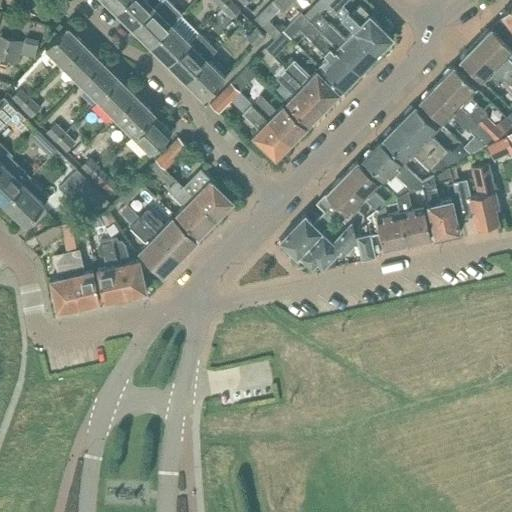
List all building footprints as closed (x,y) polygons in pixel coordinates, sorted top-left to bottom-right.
[(105,0),(116,11),(126,0),(105,0)] [(133,28),(154,7),(160,0),(126,0),(116,11),(133,28)] [(214,0),(223,8),(231,0),(214,0)] [(231,0),(223,8),(232,17),(241,9),(231,0)] [(272,0),(255,18),(275,38),(281,32),(268,19),(281,7),(283,10),(293,0),(272,0)] [(318,0),(304,15),(310,21),(324,7),(318,0)] [(354,30),(378,53),(393,37),(361,5),(352,14),(343,5),(347,0),(332,0),(325,8),(333,15),(336,12),(354,30)] [(511,2),(500,14),(510,27),(504,32),(511,42),(511,2)] [(133,28),(151,45),(172,24),(154,7),(133,28)] [(283,30),(291,39),(291,38),(293,40),(302,31),(312,41),(328,56),(319,66),(343,89),(361,71),(320,32),(310,21),(304,15),(301,12),(283,30)] [(320,32),(361,71),(378,53),(354,30),(345,39),(329,23),(320,32)] [(151,45),(169,64),(190,42),(172,24),(151,45)] [(45,48),(63,66),(85,44),(67,26),(45,48)] [(487,27),(474,41),(507,73),(511,78),(511,61),(507,56),(511,51),(511,48),(505,41),(491,27),(489,29),(487,27)] [(247,38),(255,46),(266,36),(257,28),(247,38)] [(265,48),(274,57),(291,39),(283,30),(281,32),(275,38),(265,48)] [(2,36),(0,43),(0,47),(21,53),(24,42),(2,36)] [(511,78),(507,73),(474,41),(460,55),(462,57),(460,59),(474,73),(482,80),(488,75),(498,84),(501,82),(508,89),(500,98),(508,106),(511,101),(511,78)] [(169,64),(186,80),(207,59),(190,42),(169,64)] [(63,66),(80,82),(102,60),(85,44),(63,66)] [(21,53),(0,47),(0,59),(12,62),(12,64),(18,66),(21,53)] [(279,62),(274,57),(268,63),(279,75),(277,78),(292,94),(286,100),(295,109),(309,123),(325,107),(286,68),(286,69),(279,62)] [(207,59),(186,80),(204,98),(225,77),(207,59)] [(80,82),(98,100),(120,78),(102,60),(80,82)] [(291,63),(286,68),(325,107),(340,92),(326,78),(317,69),(310,75),(294,60),(291,63)] [(454,65),(437,82),(437,83),(477,122),(486,112),(468,95),(476,86),(468,79),(454,65)] [(231,82),(231,83),(240,92),(256,75),(247,66),(237,77),(231,82)] [(98,100),(116,117),(137,95),(120,78),(98,100)] [(240,92),(231,83),(210,104),(218,112),(231,100),(259,127),(252,135),(276,158),(291,142),(252,103),(240,92)] [(437,83),(420,100),(442,121),(450,112),(469,130),(477,122),(437,83)] [(12,97),(23,108),(31,99),(21,88),(12,97)] [(116,117),(134,135),(156,114),(137,95),(116,117)] [(260,95),(252,103),(291,142),(307,126),(283,103),(276,110),(260,95)] [(0,167),(8,159),(12,155),(0,144),(0,128),(16,111),(3,98),(1,101),(0,103),(0,167)] [(31,99),(23,108),(31,116),(40,107),(31,99)] [(415,105),(400,121),(446,167),(469,153),(465,148),(456,156),(451,150),(446,152),(445,150),(429,134),(437,126),(429,119),(415,105)] [(156,114),(134,135),(151,151),(172,130),(156,114)] [(487,126),(497,138),(511,126),(511,124),(505,116),(492,127),(490,124),(487,126)] [(427,167),(435,174),(446,167),(400,121),(383,138),(397,152),(406,159),(412,152),(427,167)] [(47,132),(57,142),(66,133),(55,123),(47,132)] [(30,137),(50,157),(57,150),(37,130),(30,137)] [(66,133),(57,142),(67,151),(75,142),(66,133)] [(178,137),(156,159),(165,168),(188,146),(178,137)] [(396,198),(408,190),(422,182),(418,178),(394,154),(380,140),(362,158),(385,181),(394,172),(406,184),(395,195),(396,198)] [(422,182),(423,187),(430,217),(434,236),(460,231),(456,211),(452,198),(439,200),(436,182),(453,178),(450,166),(471,155),(469,153),(446,167),(435,174),(422,182)] [(489,154),(490,161),(503,159),(502,153),(489,154)] [(82,166),(93,177),(102,168),(90,157),(82,166)] [(0,167),(0,200),(4,204),(29,179),(8,159),(0,167)] [(165,168),(156,159),(149,166),(166,183),(164,186),(183,205),(176,213),(185,222),(199,236),(217,217),(185,186),(184,187),(165,169),(165,168)] [(357,160),(342,175),(377,210),(385,205),(387,204),(373,190),(380,184),(378,181),(371,174),(357,160)] [(477,195),(470,196),(472,208),(475,219),(477,227),(499,222),(496,208),(500,207),(490,161),(471,165),(474,181),(477,195)] [(102,168),(93,177),(110,193),(124,179),(119,174),(113,180),(110,177),(102,168)] [(70,195),(75,189),(87,179),(77,169),(60,185),(70,195)] [(201,169),(185,186),(217,217),(233,201),(211,176),(210,178),(201,169)] [(342,175),(325,192),(342,209),(348,215),(349,215),(365,199),(376,210),(377,210),(342,175)] [(29,179),(4,204),(25,225),(45,204),(43,203),(48,198),(40,189),(29,179)] [(87,179),(75,189),(94,208),(105,197),(87,179)] [(120,196),(126,202),(127,203),(144,185),(137,179),(120,196)] [(461,222),(475,219),(472,208),(470,196),(477,195),(474,181),(455,186),(461,222)] [(423,187),(422,182),(408,190),(423,187)] [(396,198),(399,211),(400,211),(407,243),(431,237),(424,205),(412,208),(408,190),(396,198)] [(280,239),(296,255),(319,231),(342,209),(325,192),(316,202),(324,210),(314,221),(305,213),(280,239)] [(127,203),(126,202),(119,210),(133,224),(131,226),(147,242),(138,251),(162,274),(179,256),(139,217),(140,216),(127,203)] [(387,213),(385,205),(377,210),(376,210),(377,210),(374,212),(375,216),(374,216),(376,228),(378,228),(383,248),(407,243),(400,211),(399,211),(387,213)] [(148,208),(140,216),(139,217),(179,256),(196,239),(182,225),(172,216),(164,223),(148,208)] [(319,231),(296,255),(298,256),(301,253),(312,265),(318,259),(323,265),(340,247),(344,251),(356,237),(352,219),(348,215),(342,209),(319,231)] [(100,215),(106,226),(115,220),(109,210),(100,215)] [(85,219),(87,229),(105,225),(99,216),(85,219)] [(35,235),(42,247),(59,238),(64,237),(61,224),(52,226),(35,235)] [(356,237),(357,241),(361,261),(376,258),(370,234),(356,237)] [(117,238),(113,239),(124,296),(147,291),(140,260),(129,263),(126,245),(122,241),(118,242),(117,238)] [(124,296),(113,239),(100,242),(106,267),(97,269),(99,281),(103,300),(124,296)] [(80,249),(67,252),(78,306),(100,301),(93,270),(85,272),(80,249)] [(78,306),(67,252),(54,254),(59,276),(50,278),(56,311),(78,306)]
